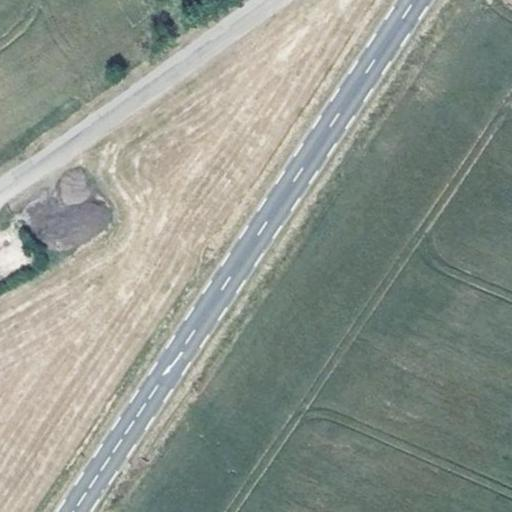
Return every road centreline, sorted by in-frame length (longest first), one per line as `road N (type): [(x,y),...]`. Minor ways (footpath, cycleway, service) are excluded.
road 1 (secondary): [(419,0),(75,511)]
road 2 (residential): [(0,191),(285,0)]
